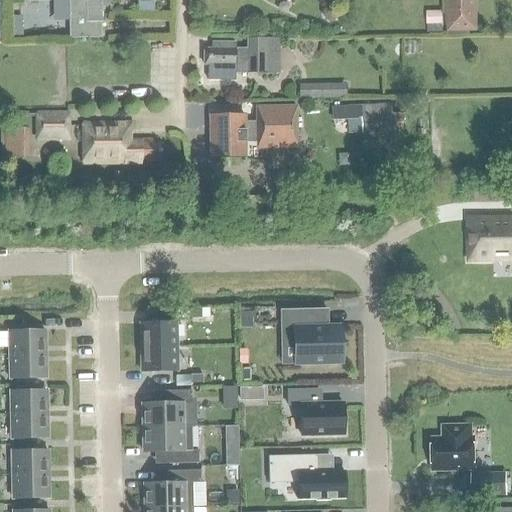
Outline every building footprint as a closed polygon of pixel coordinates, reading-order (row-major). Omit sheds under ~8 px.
[(69,0),(70,22),(69,22),(69,39),(99,39),(99,23),(101,23),(100,0),(69,0)] [(477,32),(476,0),(446,0),(447,32),(477,32)] [(336,14),(330,6),(324,7),(321,11),(322,16),(327,23),(332,22),(336,19),(336,14)] [(426,25),(441,24),(441,12),(426,12),(426,25)] [(22,28),(13,28),(13,36),(22,36),(22,28)] [(234,73),(244,73),(264,73),(264,39),(245,39),(245,49),(233,49),(233,43),(211,43),(211,48),(202,48),(202,65),(219,65),(219,76),(234,77),(234,73)] [(319,98),(319,84),(299,85),(300,98),(319,98)] [(402,135),(401,113),(391,113),(391,105),(334,106),(335,120),(347,120),(348,134),(361,134),(361,135),(393,134),(393,135),(402,135)] [(244,144),(255,144),(255,150),(296,149),(295,107),(255,108),(255,123),(244,123),(244,116),(209,117),(210,158),(244,158),(244,144)] [(10,113),(10,128),(28,128),(28,112),(10,113)] [(35,116),(35,133),(67,132),(67,116),(35,116)] [(129,134),(129,124),(80,125),(81,165),(137,164),(137,160),(143,160),(143,162),(156,162),(156,158),(159,158),(159,145),(150,145),(150,140),(124,140),(124,134),(129,134)] [(3,132),(4,161),(25,161),(24,131),(3,132)] [(511,219),(473,220),(474,260),(511,259),(511,219)] [(189,311),(189,318),(200,318),(200,310),(189,311)] [(342,364),(341,326),(313,327),(312,310),(280,311),(281,344),(294,343),(295,365),(342,364)] [(140,348),(176,347),(175,324),(140,324),(140,348)] [(8,331),(9,355),(44,355),(44,331),(8,331)] [(176,347),(140,348),(141,372),(176,371),(176,347)] [(9,355),(9,380),(45,379),(44,355),(9,355)] [(241,369),(241,381),(249,381),(249,369),(241,369)] [(202,375),(190,375),(190,383),(202,383),(202,375)] [(236,386),(221,387),(222,409),(237,408),(236,386)] [(248,387),(239,388),(239,401),(248,400),(248,387)] [(315,405),(315,390),(287,391),(287,405),(300,405),(301,436),(343,435),(343,404),(315,405)] [(10,392),(10,415),(46,415),(45,391),(10,392)] [(190,404),(189,391),(166,392),(166,404),(141,404),(142,428),(182,428),(182,427),(181,404),(190,404)] [(10,415),(11,440),(46,439),(46,415),(10,415)] [(237,426),(224,426),(224,439),(237,439),(237,426)] [(198,464),(197,451),(191,451),(190,427),(182,427),(182,428),(142,428),(142,452),(167,452),(168,464),(198,464)] [(469,427),(443,428),(444,440),(431,440),(432,470),(474,469),(474,439),(470,439),(469,427)] [(11,451),(12,475),(47,475),(47,451),(11,451)] [(317,472),(317,456),(267,457),(268,481),(297,480),(298,483),(298,499),(297,499),(297,500),(316,500),(316,501),(329,501),(329,500),(345,499),(345,498),(344,498),(343,471),(332,471),(317,472)] [(143,484),(144,508),(192,507),(192,484),(200,483),(199,471),(168,471),(168,484),(143,484)] [(48,499),(47,475),(12,475),(12,499),(48,499)] [(471,479),(471,497),(506,496),(506,478),(471,479)] [(225,491),(225,504),(238,504),(238,490),(225,491)]
